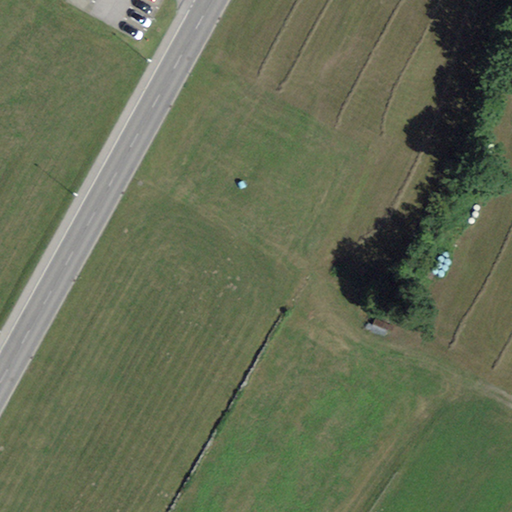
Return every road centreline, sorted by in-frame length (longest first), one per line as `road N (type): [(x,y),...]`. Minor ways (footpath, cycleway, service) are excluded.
road 1 (secondary): [(0,388),(217,0)]
road 2 (track): [(358,511),(454,371),(511,403)]
